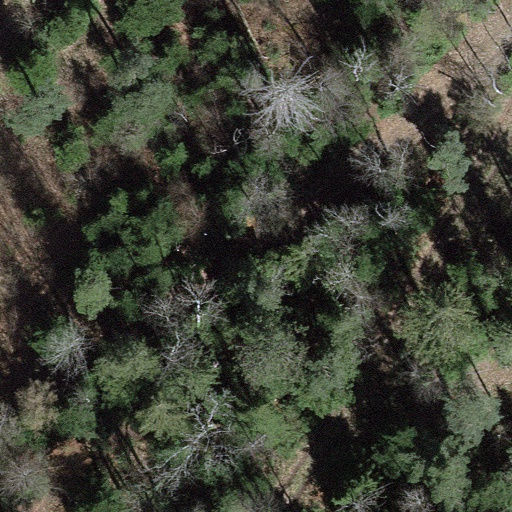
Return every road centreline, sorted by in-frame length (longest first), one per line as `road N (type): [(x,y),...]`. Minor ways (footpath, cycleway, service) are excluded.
road 1 (track): [(511,33),(251,262),(0,418)]
road 2 (track): [(511,119),(425,293),(272,511)]
